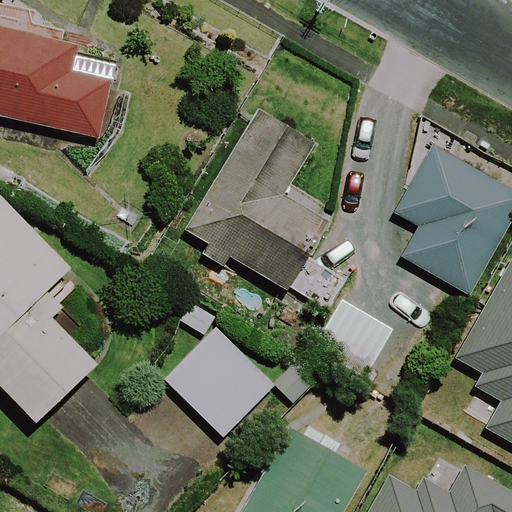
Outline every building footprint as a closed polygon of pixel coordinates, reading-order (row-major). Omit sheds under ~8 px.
[(50,44),(52,35),(0,27),(0,126),(92,141),(101,87),(64,81),(69,47),(50,44)] [(309,144),(252,112),(181,240),(282,296),(329,212),(285,187),(309,144)] [(511,230),(511,197),(425,150),(390,214),(417,229),(398,262),(472,303),(511,230)] [(90,370),(47,325),(58,315),(41,297),(65,274),(0,206),(0,397),(30,429),(90,370)] [(342,283),(316,268),(294,305),(321,320),(342,283)] [(387,333),(336,304),(309,353),(360,381),(387,333)] [(268,389),(207,334),(159,387),(219,442),(268,389)] [(511,377),(471,354),(414,456),(511,510),(511,377)] [(291,410),(311,381),(287,365),(267,394),(291,410)] [(312,434),(307,444),(285,432),(240,511),(339,511),(360,474),(343,464),(348,454),(312,434)]
